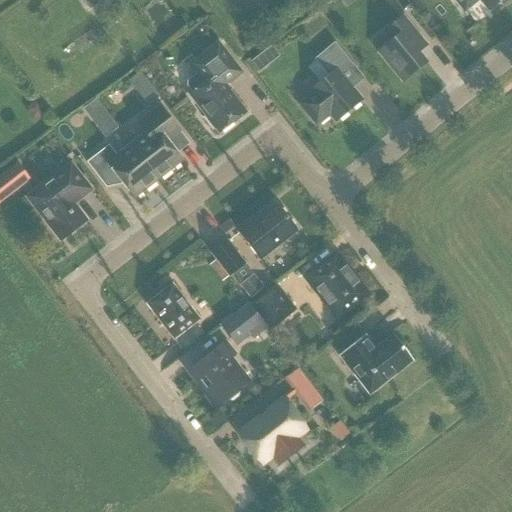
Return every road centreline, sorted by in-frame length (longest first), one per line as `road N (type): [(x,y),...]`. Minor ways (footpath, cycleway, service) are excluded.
road 1 (residential): [(246,506),(89,288),(89,275),(264,146),(299,137),(342,190)]
road 2 (residential): [(342,190),(511,49)]
road 3 (residential): [(442,328),(342,190)]
